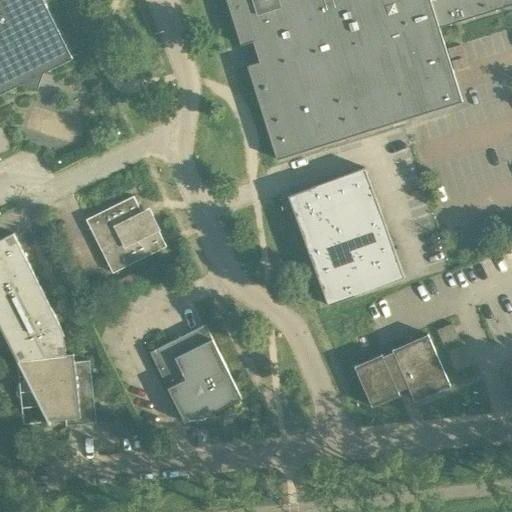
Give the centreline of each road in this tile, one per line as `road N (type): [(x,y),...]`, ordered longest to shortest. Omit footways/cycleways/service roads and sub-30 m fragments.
road 1 (unclassified): [(339,449),(322,391),(284,316),(242,289),(226,267),(184,165),(175,40),(160,0)]
road 2 (unclassified): [(262,511),(511,485)]
road 3 (unclassified): [(97,476),(339,449)]
road 4 (unclassified): [(511,429),(339,449)]
